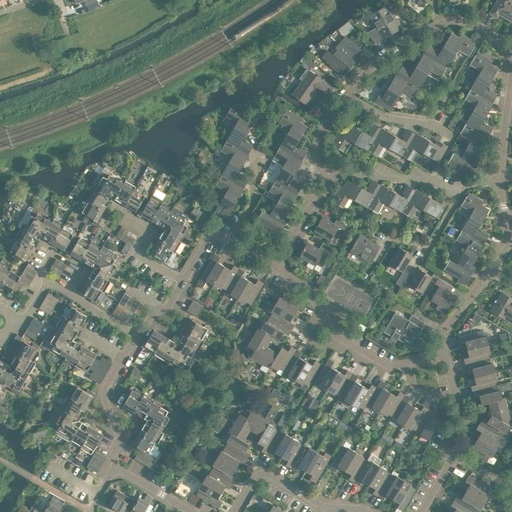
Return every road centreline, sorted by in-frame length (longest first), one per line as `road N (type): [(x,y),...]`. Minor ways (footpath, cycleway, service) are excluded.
road 1 (residential): [(500,179),(509,55),(491,30),(449,21),(394,48),(345,93),(317,143),(326,174)]
road 2 (residential): [(444,354),(445,332),(508,246),(500,179)]
road 3 (residential): [(500,179),(469,183),(458,195),(417,175),(411,182),(326,174)]
road 4 (residential): [(367,511),(325,507),(262,474),(235,511)]
road 5 (residential): [(135,335),(54,287),(45,286),(23,321)]
road 6 (residential): [(115,467),(118,436),(103,392),(135,335)]
road 7 (residential): [(276,261),(223,231),(211,233),(183,280)]
